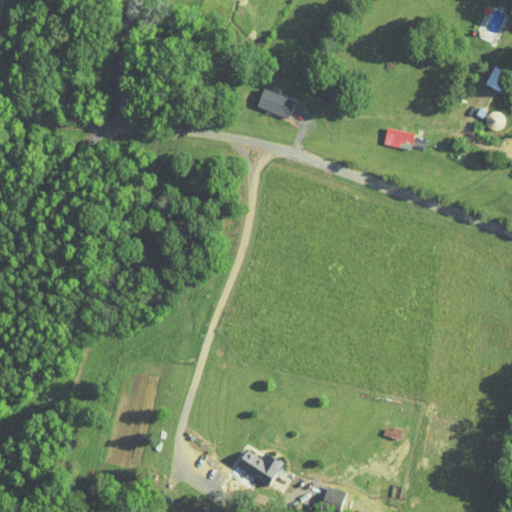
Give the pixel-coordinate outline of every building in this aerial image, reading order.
[(473,78),(488,85),(496,66),(481,60),(473,78)] [(283,94),(251,82),(244,99),(277,112),(283,94)] [(402,127),(375,120),(371,137),(398,143),(402,127)] [(252,452),(233,442),(224,460),(258,478),(270,454),(255,446),(252,452)] [(333,484),(315,478),(309,498),(327,504),(333,484)]
